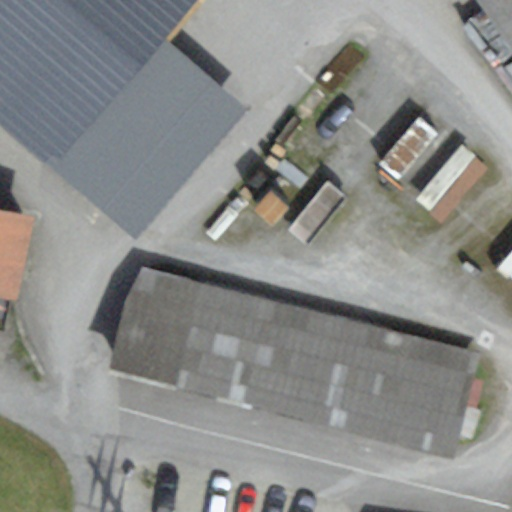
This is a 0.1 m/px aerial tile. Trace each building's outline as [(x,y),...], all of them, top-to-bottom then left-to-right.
[(0,0),(0,120),(129,235),(240,103),(165,39),(194,0),(0,0)] [(511,0),(476,0),(511,50),(511,0)] [(0,328),(4,330),(11,299),(18,300),(36,216),(0,208),(0,328)] [(483,353),(143,267),(122,305),(105,372),(455,460),(483,353)] [(500,511),(470,496),(461,511),(500,511)]
